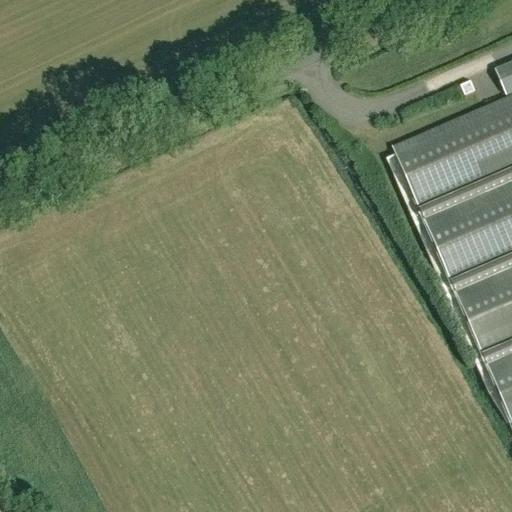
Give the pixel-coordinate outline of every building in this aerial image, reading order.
[(511,98),(393,150),(420,211),(511,170),(511,98)] [(511,183),(425,221),(451,282),(511,255),(511,183)] [(511,269),(456,294),(482,355),(511,342),(511,269)] [(511,356),(488,367),(511,422),(511,356)] [(0,400),(14,397),(11,388),(0,390),(0,400)] [(17,432),(30,452),(45,443),(32,423),(17,432)] [(52,447),(32,451),(38,478),(58,473),(52,447)]
